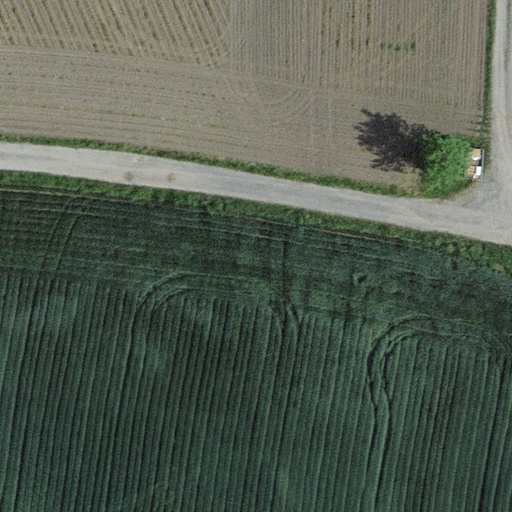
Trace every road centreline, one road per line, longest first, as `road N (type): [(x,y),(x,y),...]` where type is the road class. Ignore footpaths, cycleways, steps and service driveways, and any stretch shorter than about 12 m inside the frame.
road 1 (track): [(511,233),(278,188),(0,154)]
road 2 (track): [(511,174),(504,104),(510,0)]
